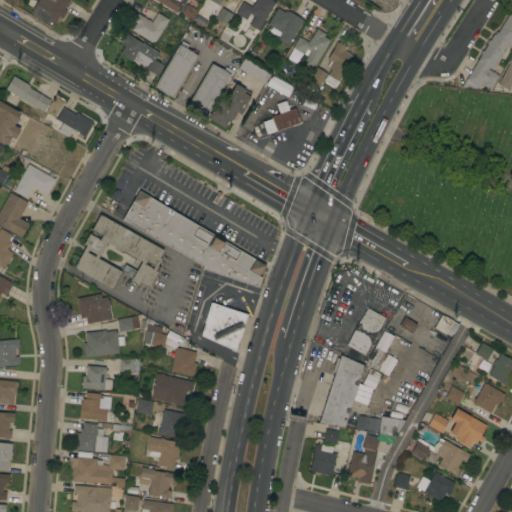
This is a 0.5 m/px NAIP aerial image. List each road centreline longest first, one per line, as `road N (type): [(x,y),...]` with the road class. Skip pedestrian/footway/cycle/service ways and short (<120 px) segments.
road 1 (residential): [(129,100),(47,249),(54,362),(38,511)]
road 2 (primary): [(286,257),(224,511)]
road 3 (primary): [(330,217),(448,0)]
road 4 (primary): [(255,511),(289,341)]
road 5 (residential): [(395,40),(432,64),(449,61),(491,0)]
road 6 (primary): [(289,341),(330,217)]
road 7 (tertiary): [(407,263),(511,325)]
